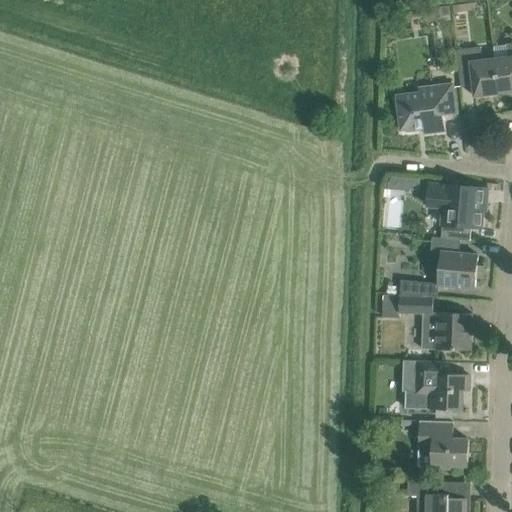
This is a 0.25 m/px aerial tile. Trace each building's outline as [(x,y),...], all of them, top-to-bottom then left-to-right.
[(511,44),(494,46),(495,59),(500,94),(511,92),(511,44)] [(500,94),(495,59),(483,60),(481,48),(457,51),(460,67),(462,87),(473,86),(475,97),(500,94)] [(397,95),(399,111),(401,130),(429,127),(430,133),(446,131),(444,115),(457,113),(455,94),(454,83),(420,87),(420,93),(397,95)] [(385,198),(399,200),(401,188),(420,191),(421,180),(389,175),(385,198)] [(444,207),(443,225),(482,228),(483,209),(482,209),(482,202),(487,202),(488,188),(430,184),(429,206),(444,207)] [(478,265),(479,255),(460,253),(461,240),(442,238),(433,237),(431,259),(441,260),(439,285),(476,289),(477,278),(484,279),(485,266),(478,265)] [(400,312),(434,313),(434,298),(384,296),(383,317),(399,317),(400,312)] [(423,348),(452,350),(472,350),(473,313),(453,313),(438,312),(438,330),(423,330),(423,348)] [(416,391),(406,391),(406,408),(429,409),(429,407),(463,409),(464,390),(471,390),(471,376),(457,375),(457,362),(417,361),(416,391)] [(465,466),(468,462),(469,439),(459,438),(456,441),(454,438),(454,437),(454,421),(420,420),(419,450),(434,451),(433,468),(451,468),(451,465),(465,466)] [(418,507),(428,508),(427,511),(466,511),(467,498),(450,498),(450,494),(443,494),(443,481),(408,480),(408,496),(418,496),(418,507)]
